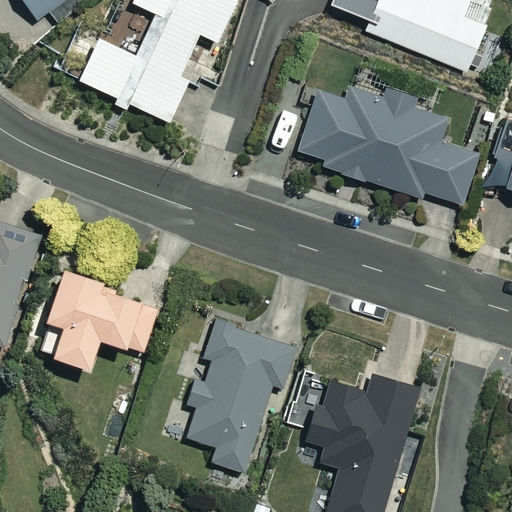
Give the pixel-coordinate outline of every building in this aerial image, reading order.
[(24,0),(39,21),(68,0),(24,0)] [(100,38),(80,80),(170,122),(189,80),(181,76),(188,60),(206,69),(238,0),(134,0),(133,3),(160,17),(140,57),(100,38)] [(365,32),(490,81),(507,41),(483,31),(495,0),(333,0),(331,6),(370,21),(365,32)] [(419,101),(383,88),(381,93),(352,83),(345,102),(317,92),(296,148),(325,158),(322,165),(422,201),(425,194),(460,207),(480,152),(442,138),(449,119),(417,107),(419,101)] [(511,122),(505,120),(493,156),(511,162),(511,164),(505,186),(511,188),(511,122)] [(0,344),(8,347),(42,235),(0,222),(0,344)] [(160,308),(66,270),(47,320),(52,322),(41,349),(89,369),(102,337),(142,353),(160,308)] [(296,347),(217,320),(204,357),(213,360),(205,383),(195,379),(187,404),(197,407),(187,437),(216,447),(211,462),(244,473),(275,383),(283,386),(296,347)] [(381,511),(418,388),(372,374),(367,392),(329,381),(323,404),(317,403),(306,441),(325,447),(320,462),(340,468),(327,511),(381,511)]
